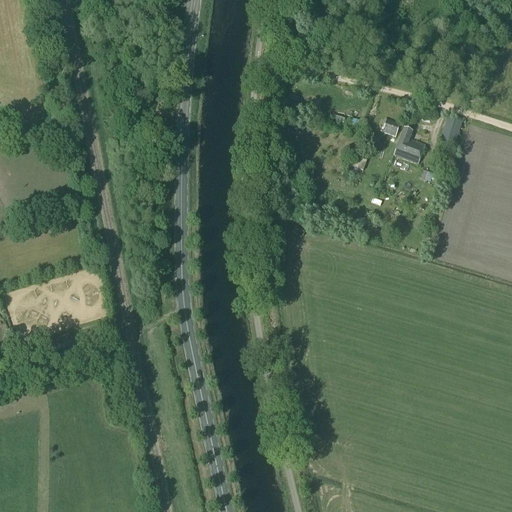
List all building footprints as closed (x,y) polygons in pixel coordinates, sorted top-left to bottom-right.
[(448,132),(452,119),(444,117),(441,131),(448,132)] [(381,133),(395,138),(399,125),(385,120),(381,133)] [(393,156),(417,165),(424,147),(408,141),(411,133),(403,130),(393,156)] [(431,181),(438,184),(444,169),(437,166),(431,181)] [(430,175),(423,172),(420,180),(427,182),(430,175)]
